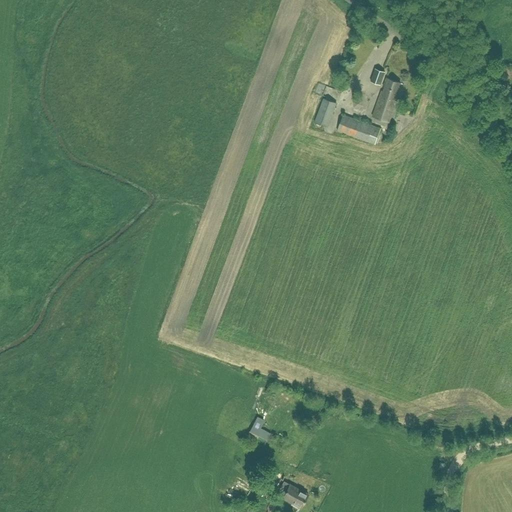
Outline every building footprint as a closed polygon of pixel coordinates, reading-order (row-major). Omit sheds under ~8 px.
[(380,84),(385,71),(375,68),(370,81),(380,84)] [(384,91),(382,91),(372,117),(388,122),(397,97),(395,96),(400,82),(386,77),(383,86),(385,87),(384,91)] [(323,98),(315,122),(327,126),(336,102),(323,98)] [(342,114),(336,130),(374,144),(380,128),(342,114)] [(287,488),(280,484),(277,490),(284,493),(282,497),(300,507),(308,494),(289,484),(287,488)]
